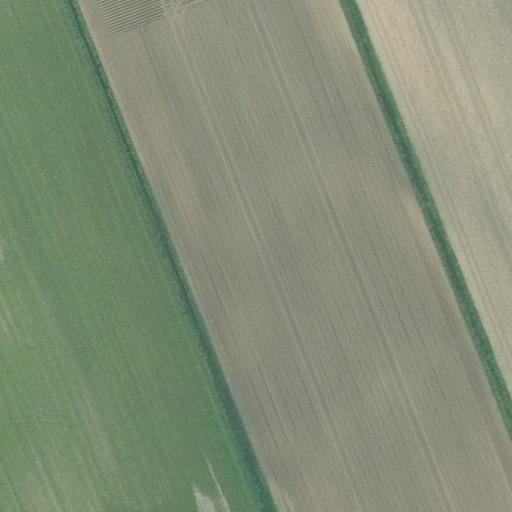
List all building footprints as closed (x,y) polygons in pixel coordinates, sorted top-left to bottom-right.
[(462,0),(427,0),(420,3),(428,22),(465,7),(462,0)] [(384,4),(377,7),(381,18),(389,15),(384,4)] [(465,7),(428,22),(435,41),(472,26),(465,7)] [(391,23),(384,26),(388,37),(396,34),(391,23)] [(472,26),(435,41),(443,60),(480,45),(472,26)] [(396,34),(388,37),(393,49),(400,46),(396,34)] [(480,45),(443,60),(450,79),(487,64),(480,45)] [(406,61),(399,64),(403,75),(411,72),(406,61)] [(487,64),(450,79),(457,98),(495,83),(487,64)] [(411,72),(403,75),(408,87),(415,84),(411,72)] [(457,98),(452,100),(460,121),(503,105),(495,83),(457,98)] [(421,99),(414,102),(418,113),(426,110),(421,99)] [(426,110),(418,113),(422,125),(430,122),(426,110)] [(266,143),(237,155),(253,196),(272,188),(264,168),(275,164),(266,143)] [(237,155),(207,166),(216,187),(226,183),(234,203),(253,196),(237,155)] [(180,162),(142,177),(151,198),(157,196),(170,228),(201,216),(192,194),(186,196),(182,186),(189,184),(180,162)] [(378,198),(333,215),(340,233),(385,215),(378,198)] [(385,215),(340,233),(347,250),(364,243),(392,232),(385,215)] [(392,232),(364,243),(372,266),(400,255),(392,232)] [(276,238),(245,250),(258,283),(251,285),(260,307),(297,292),(289,270),(283,272),(279,262),(285,260),(276,238)] [(347,250),(336,254),(345,276),(372,266),(364,243),(347,250)] [(400,255),(372,266),(381,288),(409,277),(400,255)] [(210,264),(178,276),(187,297),(193,295),(197,307),(191,309),(199,330),(237,315),(229,294),(222,297),(210,264)] [(372,266),(345,276),(353,299),(381,288),(372,266)] [(409,277),(381,288),(390,310),(406,304),(418,299),(409,277)] [(381,288),(353,299),(362,321),(374,316),(390,310),(381,288)] [(418,299),(406,304),(409,313),(411,312),(421,308),(418,299)] [(406,304),(390,310),(394,319),(401,317),(401,316),(409,313),(406,304)] [(421,308),(411,312),(414,321),(425,317),(421,308)] [(390,310),(374,316),(378,325),(386,322),(394,319),(390,310)] [(409,313),(401,316),(401,317),(404,325),(414,321),(411,312),(409,313)] [(374,316),(362,321),(365,330),(376,326),(378,325),(374,316)] [(378,325),(376,326),(379,335),(390,331),(386,322),(378,325)] [(376,326),(365,330),(369,339),(379,335),(376,326)] [(43,377),(22,385),(36,422),(38,427),(59,419),(43,377)] [(22,385),(3,392),(17,430),(36,422),(22,385)] [(3,392),(0,393),(0,436),(17,430),(3,392)] [(60,450),(48,454),(51,462),(63,457),(60,450)] [(41,457),(29,462),(32,469),(44,465),(41,457)] [(29,462),(18,466),(21,473),(32,469),(29,462)]
